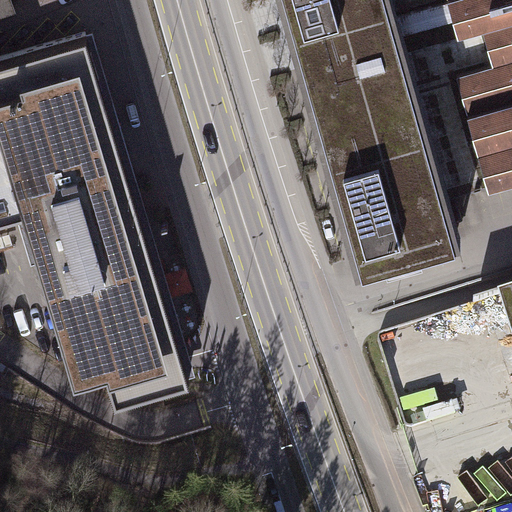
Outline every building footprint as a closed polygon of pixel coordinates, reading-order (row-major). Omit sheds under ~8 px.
[(0,0),(0,10),(13,6),(10,0),(0,0)] [(286,0),(362,266),(456,239),(398,35),(393,16),(388,0),(286,0)] [(511,0),(449,0),(450,0),(393,16),(398,35),(455,19),(459,34),(482,27),(492,65),(458,75),(468,112),(479,152),(489,187),(511,180),(511,0)] [(148,241),(85,31),(0,56),(0,220),(17,215),(25,213),(28,224),(38,259),(74,376),(105,367),(115,398),(189,375),(183,355),(148,241)] [(25,213),(17,215),(31,261),(38,259),(28,224),(25,213)] [(511,291),(498,296),(511,341),(511,291)]
